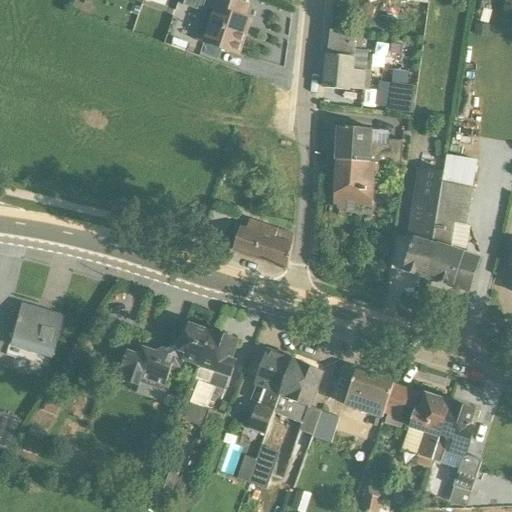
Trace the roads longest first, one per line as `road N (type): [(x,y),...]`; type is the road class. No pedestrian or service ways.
road 1 (secondary): [(0,221),(110,244),(295,302)]
road 2 (residential): [(295,302),(314,0)]
road 3 (secondary): [(295,302),(511,370)]
